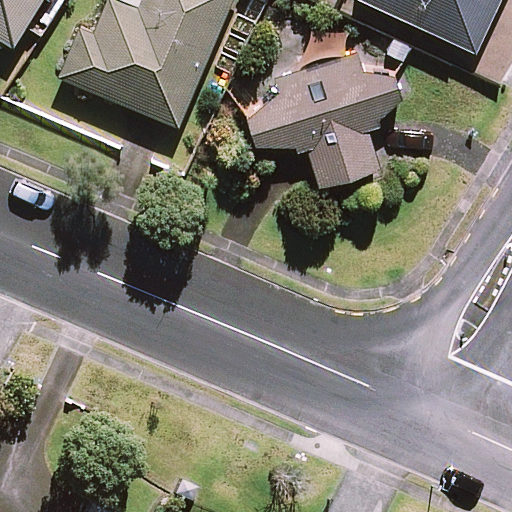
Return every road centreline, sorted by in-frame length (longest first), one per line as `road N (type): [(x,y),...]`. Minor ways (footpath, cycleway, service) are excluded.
road 1 (tertiary): [(0,231),(428,413)]
road 2 (tertiary): [(428,413),(511,261)]
